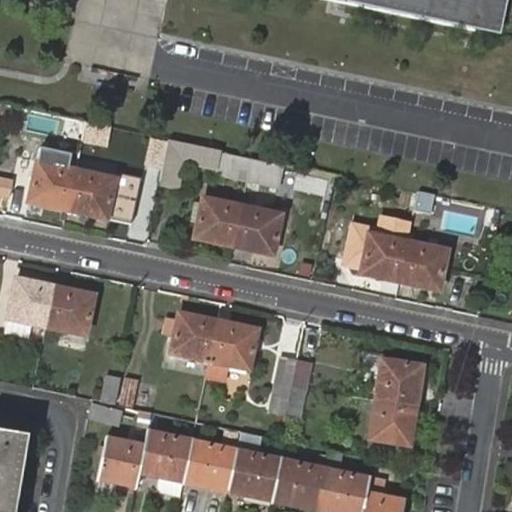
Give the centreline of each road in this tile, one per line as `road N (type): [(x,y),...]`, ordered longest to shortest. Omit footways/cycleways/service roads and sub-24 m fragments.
road 1 (residential): [(502,341),(0,235)]
road 2 (residential): [(471,511),(502,341)]
road 3 (residential): [(51,511),(59,422),(46,411),(0,402)]
